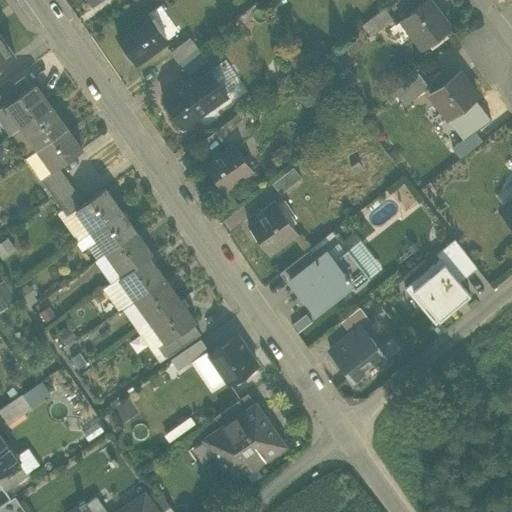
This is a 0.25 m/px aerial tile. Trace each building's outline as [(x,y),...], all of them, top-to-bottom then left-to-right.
[(424,0),(400,19),(423,50),(452,27),(430,0),(424,0)] [(160,3),(145,15),(156,29),(171,16),(160,3)] [(362,24),(371,35),(394,17),(386,6),(362,24)] [(164,40),(156,29),(145,15),(116,37),(136,62),(164,40)] [(0,69),(17,57),(0,33),(0,69)] [(170,53),(178,63),(197,48),(189,38),(170,53)] [(206,59),(197,48),(178,63),(187,74),(206,59)] [(289,61),(295,68),(311,55),(309,53),(306,48),(289,61)] [(210,72),(195,83),(200,90),(201,90),(212,106),(227,95),(210,72)] [(396,90),(404,100),(428,81),(420,72),(396,90)] [(429,94),(447,118),(474,98),(477,96),(459,72),(429,94)] [(6,89),(13,99),(14,99),(32,86),(25,76),(6,89)] [(163,99),(182,127),(212,106),(201,90),(200,90),(195,83),(192,79),(163,99)] [(13,99),(5,105),(21,128),(51,106),(35,84),(32,86),(14,99),(13,99)] [(475,131),(491,120),(474,98),(447,118),(463,139),(464,140),(475,131)] [(0,115),(13,134),(21,128),(5,105),(0,108),(0,115)] [(32,133),(41,146),(66,127),(51,106),(21,128),(28,136),(32,133)] [(219,127),(230,144),(234,142),(251,131),(238,112),(219,127)] [(83,150),(66,127),(41,146),(37,149),(24,158),(40,180),(52,171),(59,167),(79,152),(83,150)] [(463,139),(452,147),(460,158),(482,141),(475,131),(464,140),(463,139)] [(32,133),(28,136),(37,149),(41,146),(32,133)] [(204,162),(223,190),(253,170),(234,142),(230,144),(204,162)] [(40,180),(47,189),(65,176),(59,167),(52,171),(40,180)] [(272,182),(281,193),(299,179),(290,168),(272,182)] [(47,189),(53,198),(71,185),(65,176),(47,189)] [(53,198),(60,207),(78,194),(71,185),(53,198)] [(88,217),(96,228),(121,210),(105,188),(85,203),(77,209),(84,219),(88,217)] [(85,203),(78,194),(60,207),(63,210),(67,216),(77,209),(85,203)] [(511,194),(499,205),(511,221),(511,194)] [(247,226),(267,254),(297,233),(277,205),(247,226)] [(77,242),(91,232),(84,219),(77,209),(67,216),(63,210),(57,214),(77,242)] [(102,238),(111,250),(136,232),(121,210),(96,228),(91,232),(98,241),(102,238)] [(88,217),(84,219),(91,232),(96,228),(88,217)] [(91,232),(77,242),(76,243),(81,251),(88,247),(97,260),(106,254),(108,252),(98,241),(91,232)] [(118,259),(127,271),(149,256),(152,254),(136,232),(111,250),(108,252),(106,254),(113,263),(118,259)] [(17,249),(8,238),(0,243),(0,256),(3,260),(17,249)] [(102,238),(98,241),(108,252),(111,250),(102,238)] [(436,255),(439,259),(440,259),(459,282),(476,267),(454,239),(436,255)] [(326,251),(315,260),(290,280),(307,301),(304,303),(305,304),(314,315),(337,297),(335,295),(349,284),(354,290),(370,278),(347,249),(333,260),(326,251)] [(307,250),(282,270),(290,280),(315,260),(307,250)] [(106,254),(97,260),(95,261),(111,283),(119,278),(122,275),(113,263),(106,254)] [(130,284),(138,296),(164,278),(149,256),(127,271),(122,275),(119,278),(126,287),(130,284)] [(118,259),(113,263),(122,275),(127,271),(118,259)] [(439,259),(405,288),(406,290),(435,324),(439,321),(470,295),(459,282),(440,259),(439,259)] [(307,301),(290,280),(282,270),(279,273),(304,304),(305,304),(304,303),(307,301)] [(119,278),(111,283),(103,289),(118,311),(123,308),(134,299),(126,287),(119,278)] [(130,315),(139,328),(180,299),(164,278),(138,296),(134,299),(123,308),(129,315),(130,315)] [(0,282),(0,294),(8,306),(16,299),(3,280),(0,282)] [(27,284),(19,289),(32,307),(39,302),(34,295),(37,293),(32,285),(29,286),(27,284)] [(126,287),(134,299),(138,296),(130,284),(126,287)] [(196,321),(180,299),(139,328),(139,329),(155,351),(158,348),(158,347),(165,342),(166,343),(170,340),(174,337),(192,324),(196,321)] [(340,321),(350,334),(361,326),(369,320),(359,307),(340,321)] [(192,324),(174,337),(181,347),(199,334),(192,324)] [(329,350),(352,380),(363,372),(360,368),(370,360),(373,364),(384,356),(361,326),(350,334),(329,350)] [(228,382),(229,384),(257,365),(246,348),(243,350),(235,338),(237,336),(237,335),(209,354),(205,357),(205,358),(210,355),(228,382)] [(246,348),(237,336),(235,338),(243,350),(246,348)] [(165,358),(181,347),(174,337),(170,340),(166,343),(165,342),(158,347),(158,348),(165,358)] [(180,353),(188,364),(190,362),(207,350),(208,350),(200,339),(180,353)] [(212,393),(228,382),(210,355),(205,358),(205,357),(209,354),(207,350),(190,362),(212,393)] [(171,360),(178,370),(188,364),(180,353),(171,360)] [(41,381),(21,395),(30,407),(50,394),(41,381)] [(215,417),(222,428),(255,405),(248,394),(215,417)] [(0,408),(0,422),(2,426),(30,407),(21,395),(0,408)] [(205,439),(233,480),(283,445),(255,405),(222,428),(205,439)] [(195,424),(190,417),(163,434),(168,442),(195,424)] [(0,473),(17,461),(14,458),(0,437),(0,473)] [(17,461),(26,474),(40,463),(28,448),(14,458),(17,461)] [(26,474),(17,461),(0,473),(0,484),(5,491),(27,475),(26,474)] [(135,503),(140,511),(157,511),(145,493),(143,495),(144,496),(135,503)] [(0,505),(0,511),(25,511),(14,496),(0,505)] [(140,511),(135,503),(133,501),(117,511),(106,511),(96,497),(86,504),(84,501),(79,504),(80,505),(70,511),(140,511)] [(174,511),(164,497),(158,501),(165,511),(174,511)]
